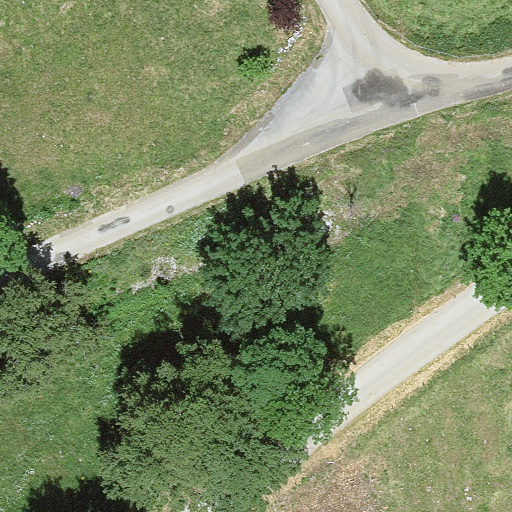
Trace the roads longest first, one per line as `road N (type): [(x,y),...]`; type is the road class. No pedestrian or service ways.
road 1 (unclassified): [(511,87),(402,110),(0,284)]
road 2 (unclassified): [(511,286),(208,511)]
